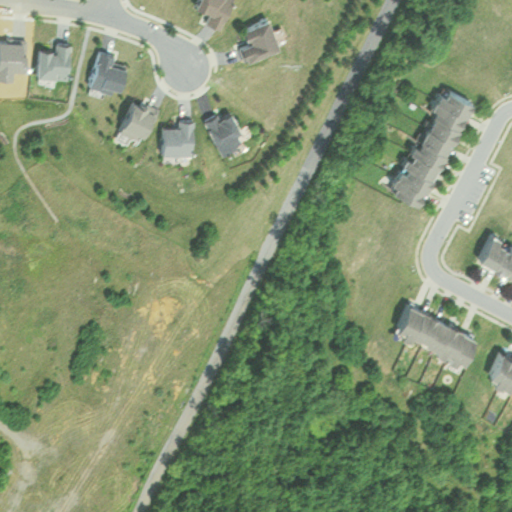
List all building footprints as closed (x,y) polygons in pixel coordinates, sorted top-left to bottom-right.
[(194,0),(193,3),(210,11),(206,20),(218,25),(228,0),(194,0)] [(266,15),(239,25),(244,39),(235,42),(241,58),(277,45),(266,15)] [(69,39),(52,37),(51,45),(35,43),(32,72),(66,75),(69,39)] [(84,82),(113,90),(121,62),(109,59),(112,50),(95,45),(84,82)] [(464,94),(435,81),(387,187),(417,200),(464,94)] [(119,133),(146,136),(150,102),(123,98),(119,133)] [(213,149),(239,142),(229,108),(204,114),(213,149)] [(158,122),(158,152),(190,153),(191,116),(175,115),(174,122),(158,122)] [(472,258),(511,277),(511,244),(485,231),(472,258)] [(390,331),(458,358),(469,328),(402,301),(390,331)] [(511,355),(493,349),(482,379),(511,389),(511,355)]
